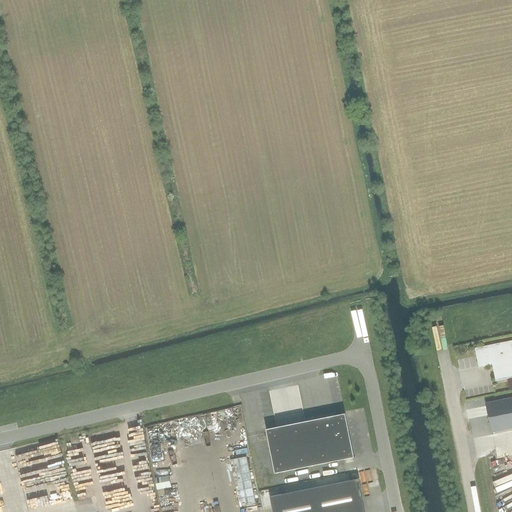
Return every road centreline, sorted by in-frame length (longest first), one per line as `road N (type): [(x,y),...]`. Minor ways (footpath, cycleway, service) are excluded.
road 1 (unclassified): [(367,353),(0,439)]
road 2 (unclassified): [(475,511),(437,325)]
road 3 (unclassified): [(401,511),(367,353)]
